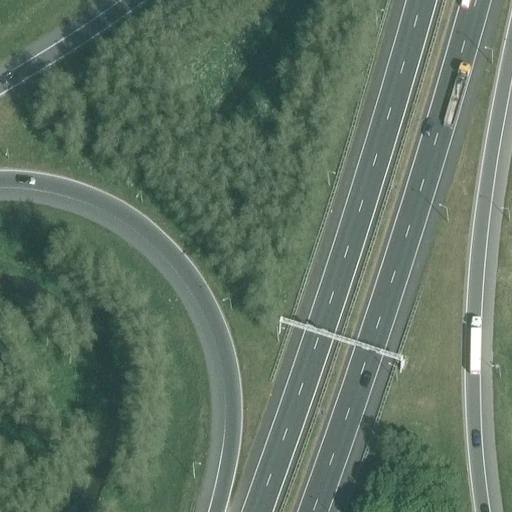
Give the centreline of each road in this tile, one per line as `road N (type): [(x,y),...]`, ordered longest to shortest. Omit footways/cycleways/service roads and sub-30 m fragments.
road 1 (motorway): [(422,0),(256,511)]
road 2 (motorway): [(314,511),(477,0)]
road 3 (motorway): [(0,180),(82,194),(131,218),(176,257),(206,302),(232,405),(214,511)]
road 4 (motorway): [(484,511),(473,382),(477,260),(511,57)]
road 5 (motorway): [(131,0),(0,86)]
